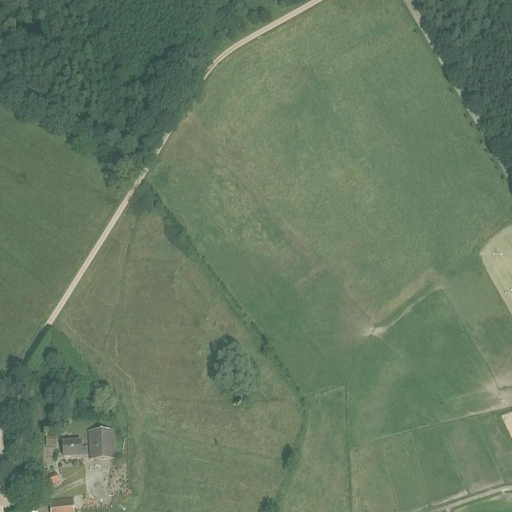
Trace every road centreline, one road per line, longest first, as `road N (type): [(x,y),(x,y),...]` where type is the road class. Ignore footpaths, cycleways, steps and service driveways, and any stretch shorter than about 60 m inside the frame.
road 1 (unclassified): [(2,511),(6,398),(214,60),(317,0)]
road 2 (track): [(3,445),(24,442),(34,460),(59,467),(88,465),(90,507)]
